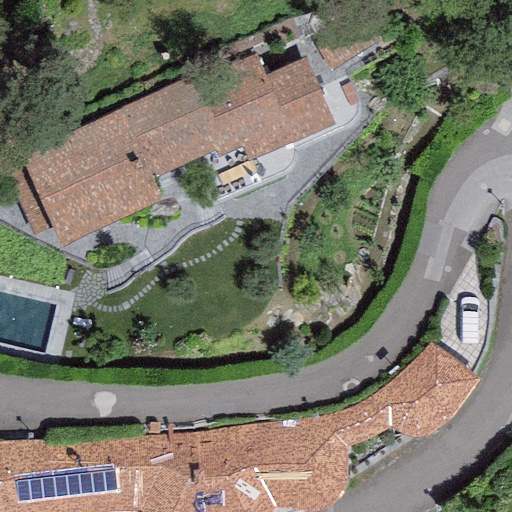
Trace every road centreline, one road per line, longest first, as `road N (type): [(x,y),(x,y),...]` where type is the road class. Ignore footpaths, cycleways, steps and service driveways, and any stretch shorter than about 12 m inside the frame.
road 1 (residential): [(511,160),(477,173),(463,191),(421,289),(379,345),(323,381),(168,401),(0,400)]
road 2 (residential): [(355,511),(463,437),(511,356)]
